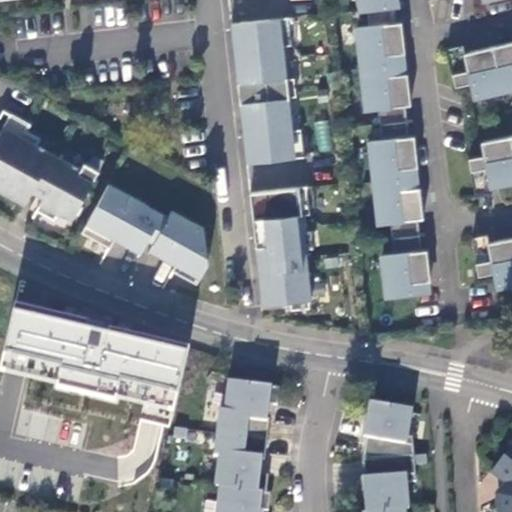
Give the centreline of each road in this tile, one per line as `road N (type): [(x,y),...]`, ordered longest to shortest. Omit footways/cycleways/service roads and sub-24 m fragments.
road 1 (secondary): [(0,241),(188,322),(330,354)]
road 2 (residential): [(241,283),(208,0)]
road 3 (secondary): [(330,354),(511,392)]
road 4 (residential): [(330,354),(312,447),(310,511)]
